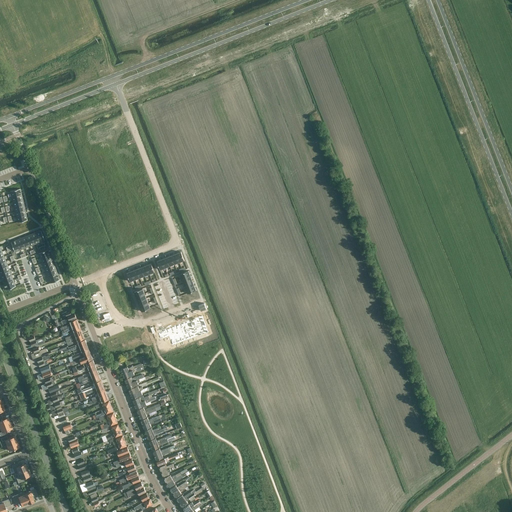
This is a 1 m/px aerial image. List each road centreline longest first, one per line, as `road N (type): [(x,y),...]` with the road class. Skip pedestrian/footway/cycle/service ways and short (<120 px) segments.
road 1 (residential): [(98,274),(164,250),(173,238),(115,84)]
road 2 (residential): [(170,511),(79,294)]
road 3 (secondary): [(115,84),(330,0)]
road 4 (secondary): [(428,0),(511,214)]
road 5 (secondary): [(307,0),(112,76)]
road 6 (secondary): [(511,191),(437,0)]
road 7 (tertiary): [(66,511),(0,347)]
road 8 (unclassified): [(79,294),(27,320),(19,333),(52,419)]
road 9 (residential): [(75,283),(21,146)]
road 10 (unclassified): [(415,511),(511,434)]
road 11 (residential): [(98,274),(124,323),(188,304)]
